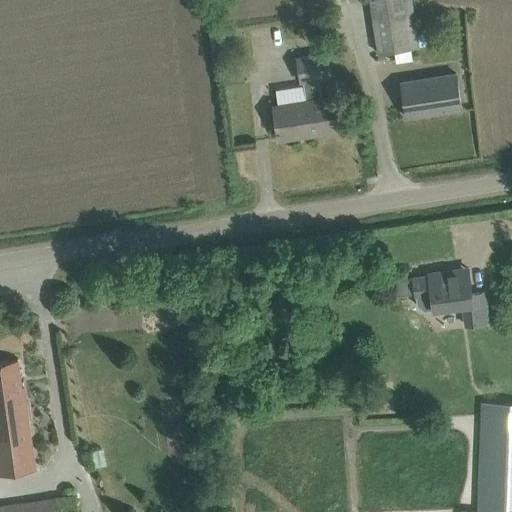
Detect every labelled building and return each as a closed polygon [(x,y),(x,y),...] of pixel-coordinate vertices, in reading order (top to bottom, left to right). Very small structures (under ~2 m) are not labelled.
[(370,0),(379,54),(419,47),(411,0),(370,0)] [(322,98),(319,79),(330,77),(326,53),(299,58),(303,81),(306,101),(275,106),(280,137),(307,133),(307,135),(338,130),(333,97),(322,98)] [(224,85),(244,82),(242,70),(222,73),(224,85)] [(407,117),(462,108),(457,73),(402,82),(407,117)] [(459,275),(458,269),(412,276),(412,279),(394,281),(396,297),(413,294),(414,305),(422,311),(464,305),(467,325),(490,322),(485,292),(472,294),(470,273),(459,275)] [(22,387),(18,359),(0,362),(0,475),(37,470),(27,406),(24,387),(22,387)] [(511,511),(511,404),(483,403),(478,511),(511,511)] [(4,511),(78,511),(76,495),(3,506),(4,511)]
